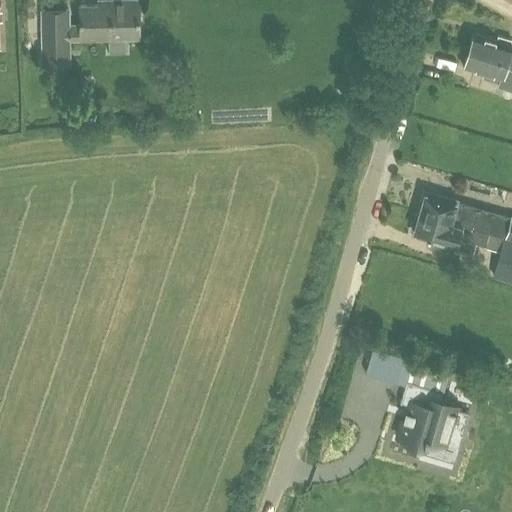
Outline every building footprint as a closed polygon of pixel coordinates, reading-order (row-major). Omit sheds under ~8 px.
[(79,5),(80,24),(80,25),(69,25),(68,9),(42,10),(43,65),(70,64),(69,39),(139,37),(138,0),(113,0),(114,4),(79,5)] [(498,37),(474,30),(469,47),(511,60),(511,41),(511,40),(511,37),(499,33),(498,37)] [(511,60),(469,47),(464,64),(484,70),(483,75),(500,80),(499,83),(511,86),(511,60)] [(488,231),(499,234),(505,212),(456,198),(426,190),(421,211),(488,231)] [(421,211),(415,232),(458,243),(459,238),(484,244),(488,231),(421,211)] [(511,238),(505,237),(494,273),(511,278),(511,238)] [(403,418),(398,435),(424,443),(425,439),(428,440),(429,437),(459,446),(469,411),(456,408),(457,406),(441,401),(444,390),(449,374),(405,361),(398,382),(405,384),(400,402),(408,404),(406,409),(405,408),(405,410),(406,410),(404,417),(403,417),(402,418),(403,418)]
